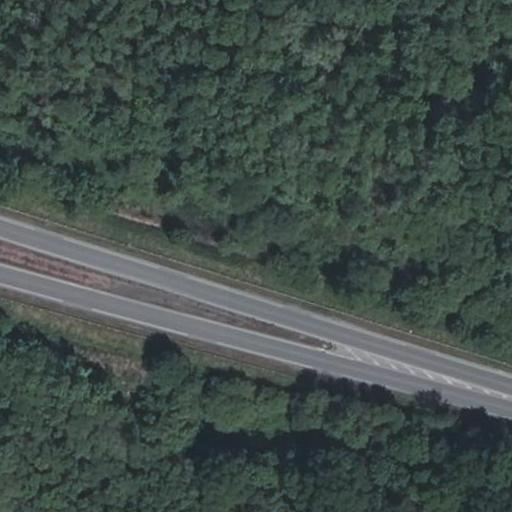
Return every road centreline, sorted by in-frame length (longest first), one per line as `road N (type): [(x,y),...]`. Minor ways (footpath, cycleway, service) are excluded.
road 1 (secondary): [(511,391),(0,230)]
road 2 (secondary): [(0,267),(511,401)]
